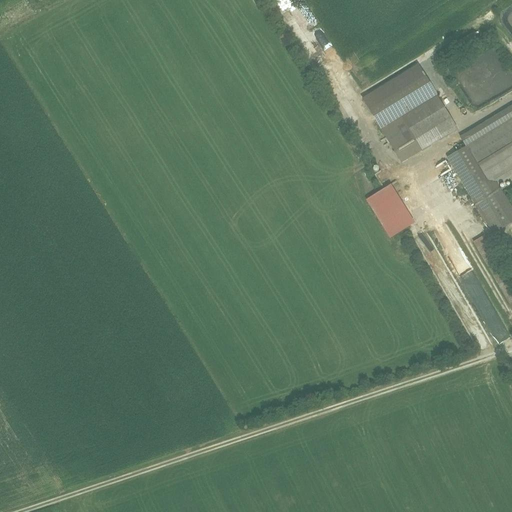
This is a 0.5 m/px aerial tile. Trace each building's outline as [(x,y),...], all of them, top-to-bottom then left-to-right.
[(444,46),(438,49),(445,62),(478,46),(472,32),(458,39),(456,34),(441,41),(444,46)] [(253,48),(262,48),(262,43),(267,43),(267,36),(253,36),(253,48)] [(454,131),(415,67),(363,99),(402,163),(454,131)] [(463,151),(448,161),(492,235),(511,222),(511,209),(498,186),(511,177),(511,105),(456,138),(463,151)] [(412,226),(389,188),(367,202),(389,239),(412,226)]
